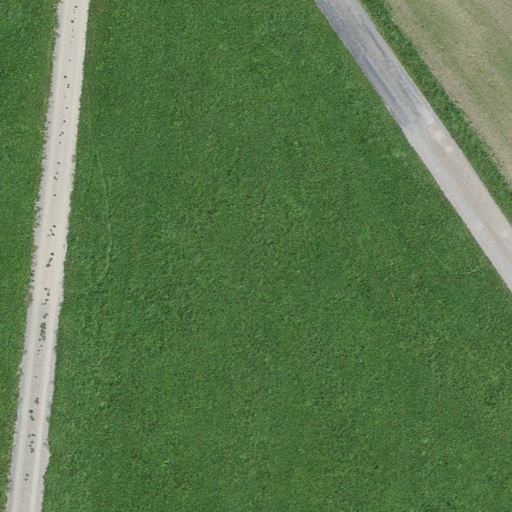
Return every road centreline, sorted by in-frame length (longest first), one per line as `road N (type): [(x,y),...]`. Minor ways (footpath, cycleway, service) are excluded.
road 1 (track): [(25,511),(78,0)]
road 2 (unclassified): [(511,253),(333,0)]
